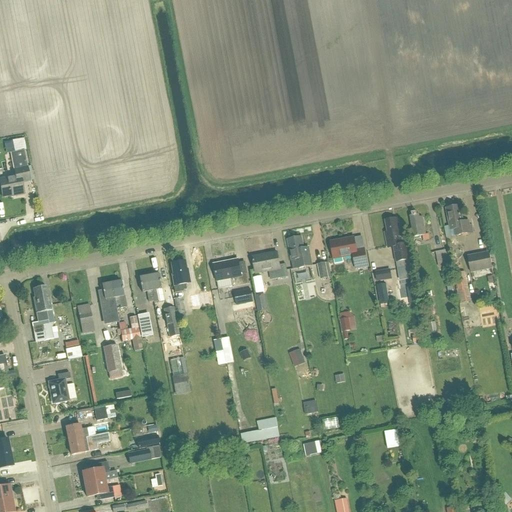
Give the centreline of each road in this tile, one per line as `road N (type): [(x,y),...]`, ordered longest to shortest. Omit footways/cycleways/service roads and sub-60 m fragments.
road 1 (unclassified): [(6,276),(511,178)]
road 2 (residential): [(51,511),(6,276)]
